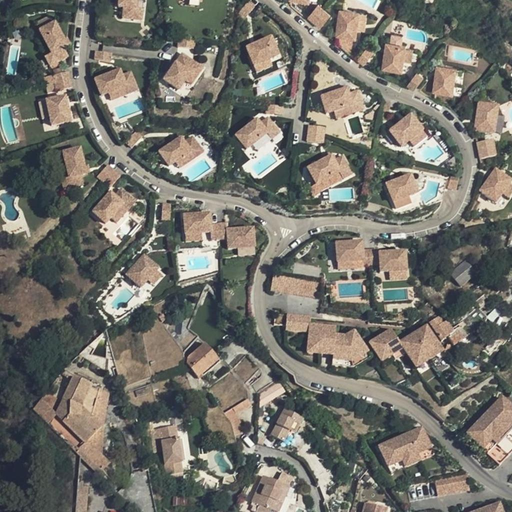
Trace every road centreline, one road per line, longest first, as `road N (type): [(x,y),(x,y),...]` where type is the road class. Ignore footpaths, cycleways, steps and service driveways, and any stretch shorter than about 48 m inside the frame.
road 1 (residential): [(287,226),(427,229),(455,210),(469,179),(460,126),(391,89),(263,0)]
road 2 (residential): [(511,499),(417,410),(324,389),(269,346),(263,283),(287,226)]
road 3 (residential): [(95,0),(87,52),(99,137),(163,187),(241,204),(287,226)]
